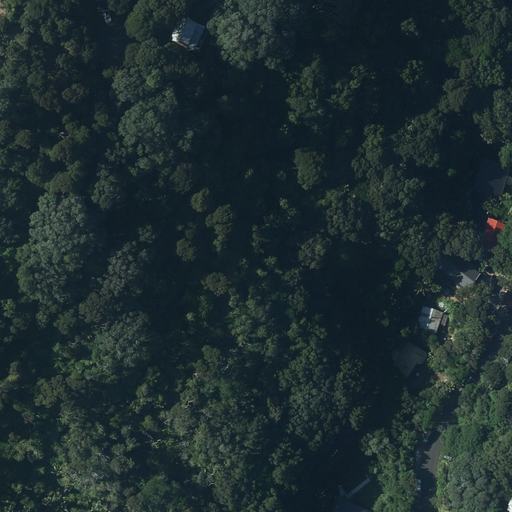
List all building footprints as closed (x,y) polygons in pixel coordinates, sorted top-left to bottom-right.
[(179,18),(167,40),(196,56),(207,33),(179,18)] [(508,169),(477,159),(468,190),(499,199),(508,169)] [(507,222),(488,216),(479,244),(498,249),(507,222)] [(449,315),(417,301),(406,326),(434,338),(441,321),(445,323),(449,315)] [(389,366),(406,380),(416,364),(422,363),(426,357),(426,351),(403,333),(387,353),(395,360),(389,366)] [(368,511),(369,510),(340,497),(332,511),(368,511)]
